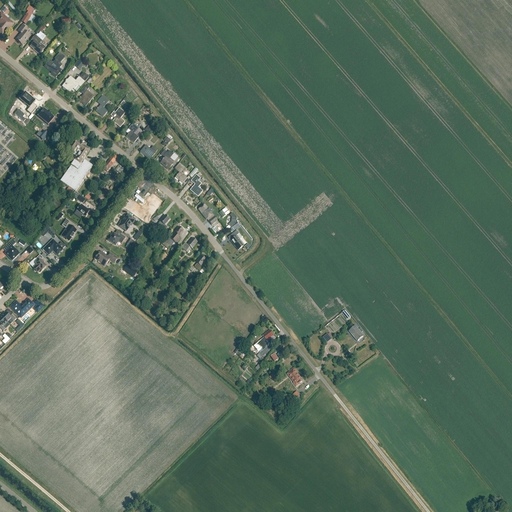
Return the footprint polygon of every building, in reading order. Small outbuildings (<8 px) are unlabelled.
[(13,24),(1,14),(0,14),(0,34),(2,36),(13,24)] [(5,16),(13,23),(15,21),(6,14),(5,16)] [(25,25),(30,17),(25,14),(20,22),(25,25)] [(22,46),(30,37),(26,33),(28,31),(22,26),(18,32),(21,35),(16,41),(18,42),(18,43),(19,43),(22,46)] [(41,42),(35,37),(36,36),(35,36),(31,42),(33,44),(31,47),(35,51),(39,55),(45,48),(40,44),(42,42),(42,41),(41,42)] [(60,63),(63,60),(57,56),(54,59),(55,60),(53,63),(50,61),(44,67),(50,72),(51,71),(53,72),(51,74),(56,78),(62,71),(60,69),(62,66),(60,63)] [(79,70),(85,63),(80,59),(74,66),(79,70)] [(80,88),(89,78),(84,73),(80,78),(79,77),(75,81),(70,77),(62,87),(69,93),(73,89),(74,90),(78,86),(80,88)] [(83,95),(87,91),(89,89),(85,86),(80,92),(83,95)] [(87,91),(83,95),(80,98),(80,99),(78,101),(86,107),(90,101),(94,97),(90,94),(87,91)] [(29,109),(27,112),(31,115),(37,108),(33,104),(35,102),(31,99),(29,97),(25,94),(19,100),(29,109)] [(107,104),(109,102),(103,96),(97,103),(100,106),(98,109),(97,109),(97,110),(95,112),(103,118),(108,112),(103,108),(107,104)] [(121,112),(124,115),(125,113),(122,111),(123,110),(120,108),(114,114),(117,116),(121,112)] [(54,119),(54,118),(50,116),(51,115),(50,115),(48,113),(47,113),(44,110),(43,110),(38,117),(37,117),(38,118),(48,126),(54,119)] [(120,119),(124,115),(121,112),(117,116),(115,119),(114,120),(113,122),(120,128),(125,122),(120,119)] [(148,134),(155,126),(151,122),(144,131),(148,134)] [(139,129),(133,124),(128,130),(131,132),(129,135),(128,134),(128,135),(126,137),(134,144),(138,138),(134,134),(139,129)] [(39,133),(36,136),(42,141),(48,134),(44,132),(42,135),(39,133)] [(168,144),(171,141),(172,139),(167,134),(165,136),(166,137),(163,141),(168,144)] [(78,157),(83,160),(90,151),(85,148),(86,146),(81,142),(79,144),(75,141),(67,152),(67,155),(69,156),(71,156),(76,159),(78,157)] [(151,150),(146,146),(140,153),(149,161),(155,154),(155,153),(158,150),(153,147),(151,150)] [(168,154),(166,152),(164,151),(161,155),(163,157),(165,158),(163,160),(162,160),(162,161),(160,164),(168,170),(173,164),(168,160),(169,158),(170,159),(172,157),(173,155),(170,152),(168,154)] [(93,167),(83,160),(78,157),(76,159),(60,182),(68,188),(74,191),(75,192),(93,167)] [(109,161),(104,166),(102,169),(107,172),(108,170),(113,164),(109,161)] [(187,179),(183,175),(187,170),(179,163),(174,169),(179,173),(177,176),(177,175),(176,176),(177,176),(175,178),(182,184),(187,179)] [(191,178),(197,171),(195,169),(188,176),(191,178)] [(200,176),(198,174),(196,176),(191,182),(195,185),(192,188),(191,188),(192,189),(190,191),(198,198),(203,192),(197,187),(199,186),(200,186),(201,184),(198,182),(200,179),(199,178),(200,176)] [(144,206),(144,207),(145,207),(143,210),(137,205),(133,211),(141,217),(145,212),(149,215),(151,212),(152,213),(161,201),(161,202),(161,201),(153,195),(153,196),(151,198),(149,197),(146,200),(148,202),(145,207),(144,206)] [(77,211),(74,215),(79,218),(82,215),(85,217),(90,211),(81,205),(77,211)] [(211,225),(217,221),(204,205),(198,210),(208,223),(209,222),(211,225)] [(226,210),(225,208),(218,213),(222,218),(229,213),(230,212),(228,209),(226,210)] [(136,220),(129,215),(128,216),(130,216),(128,219),(125,217),(122,221),(123,221),(118,227),(126,232),(132,223),(133,223),(136,220)] [(163,233),(167,228),(164,226),(169,220),(165,216),(157,226),(159,228),(158,229),(163,233)] [(70,238),(71,238),(73,235),(73,234),(75,231),(73,229),(75,226),(66,219),(63,223),(67,226),(60,236),(68,241),(70,238)] [(176,244),(180,239),(178,237),(183,231),(178,227),(169,238),(175,242),(176,244)] [(238,251),(243,246),(239,240),(242,238),(239,234),(237,231),(232,235),(234,238),(230,241),(238,251)] [(119,237),(113,233),(109,239),(110,242),(115,246),(118,242),(121,244),(125,238),(120,235),(119,237)] [(169,238),(165,243),(171,247),(175,242),(169,238)] [(192,249),(197,243),(192,239),(187,245),(185,243),(181,248),(186,252),(190,247),(192,249)] [(59,246),(53,240),(43,250),(49,256),(53,252),(57,256),(63,250),(62,250),(65,247),(61,243),(59,246)] [(12,262),(19,254),(12,247),(16,244),(13,241),(3,250),(6,253),(6,256),(12,262)] [(25,251),(19,257),(22,260),(28,254),(25,251)] [(107,257),(101,252),(98,257),(97,256),(94,259),(100,264),(104,267),(109,260),(114,264),(118,259),(110,253),(107,257)] [(41,271),(46,267),(42,263),(45,260),(40,255),(36,259),(38,262),(35,265),(36,266),(33,269),(37,273),(40,270),(41,271)] [(200,272),(203,268),(201,266),(205,261),(201,257),(195,263),(197,264),(194,267),(200,272)] [(137,273),(127,266),(124,271),(133,277),(137,273)] [(21,318),(34,306),(28,300),(21,307),(18,304),(18,303),(17,302),(16,302),(14,303),(14,304),(10,308),(21,318)] [(39,304),(36,301),(33,303),(37,307),(34,310),(37,313),(44,307),(40,304),(39,304)] [(345,311),(342,314),(344,316),(345,315),(348,319),(351,317),(345,311)] [(1,317),(7,323),(10,325),(16,320),(12,315),(9,317),(5,313),(1,317)] [(18,320),(15,322),(19,326),(15,331),(17,333),(24,326),(18,320)] [(363,343),(367,340),(364,336),(363,337),(355,327),(349,332),(357,342),(360,339),(363,343)] [(274,336),(270,331),(267,334),(266,334),(263,336),(264,338),(259,345),(264,349),(259,356),(263,359),(271,350),(267,347),(269,344),(266,342),(274,336)] [(296,387),(300,384),(299,383),(302,381),(296,373),(297,372),(294,368),(290,372),(290,373),(288,374),(291,377),(290,377),(294,383),(293,384),(296,387)] [(273,374),(269,378),(275,383),(278,379),(273,374)]
